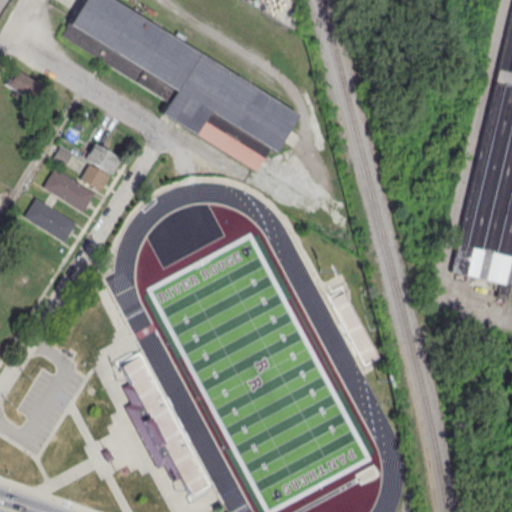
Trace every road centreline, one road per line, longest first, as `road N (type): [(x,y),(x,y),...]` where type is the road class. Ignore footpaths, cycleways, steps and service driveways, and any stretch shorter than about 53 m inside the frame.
road 1 (residential): [(0,395),(164,133)]
road 2 (residential): [(164,133),(0,43)]
